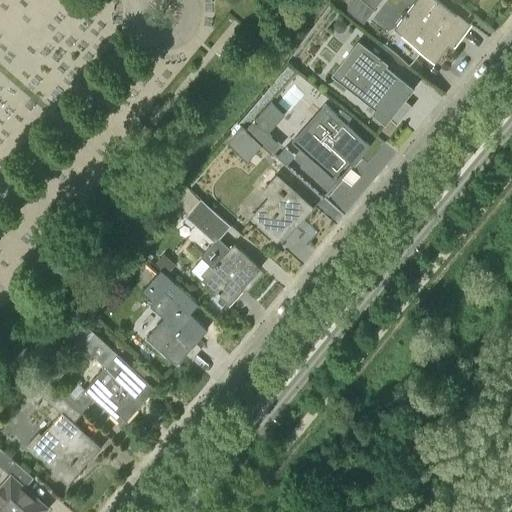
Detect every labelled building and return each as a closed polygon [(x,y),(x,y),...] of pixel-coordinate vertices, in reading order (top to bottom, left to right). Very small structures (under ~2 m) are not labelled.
[(378,20),(387,7),(377,0),(352,0),(353,0),(378,20)] [(436,0),(415,0),(394,29),(436,61),(466,22),(436,0)] [(333,25),(336,30),(341,32),(346,29),(347,22),(342,18),(336,19),(333,25)] [(359,40),(332,75),(397,126),(413,106),(405,100),(415,87),(387,66),(389,63),(359,40)] [(295,143),(334,177),(349,159),(354,163),(361,155),(365,159),(383,138),(361,120),(354,128),(328,105),(295,143)] [(273,155),(281,146),(270,135),(255,121),(246,130),(273,155)] [(238,153),(253,137),(242,127),(227,143),(238,153)] [(268,186),(275,178),(270,174),(263,182),(268,186)] [(270,197),(252,216),(277,239),(287,228),(292,232),(315,207),(277,175),(275,178),(268,186),(264,191),(270,197)] [(200,200),(195,195),(182,209),(188,214),(187,216),(216,242),(232,225),(202,198),(200,200)] [(234,244),(202,280),(229,304),(261,267),(234,244)] [(124,260),(129,265),(134,265),(138,260),(131,253),(124,260)] [(176,266),(164,255),(155,265),(161,270),(168,276),(176,266)] [(161,270),(141,292),(167,314),(146,337),(176,364),(195,344),(189,338),(202,323),(191,313),(198,304),(168,276),(161,270)] [(74,379),(60,395),(80,412),(94,397),(123,423),(155,387),(76,317),(64,331),(93,360),(95,357),(106,366),(86,389),(74,379)] [(36,356),(36,369),(48,369),(48,356),(36,356)] [(41,377),(52,387),(65,372),(54,362),(41,377)] [(80,412),(60,395),(31,369),(17,384),(37,402),(41,396),(60,413),(42,433),(39,431),(26,446),(37,456),(40,453),(69,479),(87,459),(90,461),(102,447),(72,421),(80,412)] [(0,511),(43,511),(48,508),(24,487),(32,478),(0,450),(0,468),(10,477),(0,488),(0,511)]
